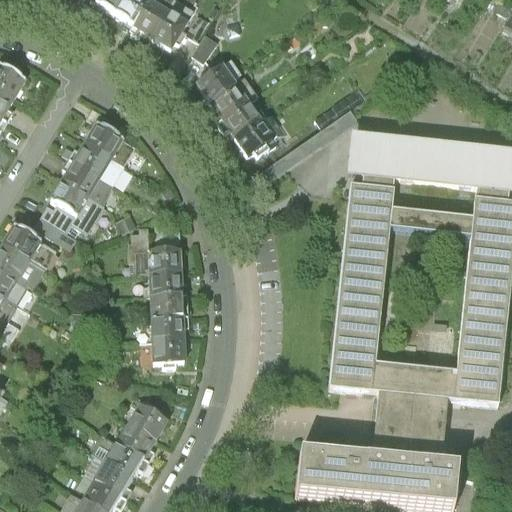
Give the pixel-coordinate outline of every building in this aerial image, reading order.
[(92,0),(90,5),(109,17),(119,0),(92,0)] [(119,0),(109,17),(128,29),(145,2),(141,0),(119,0)] [(128,29),(147,41),(164,13),(145,2),(128,29)] [(147,41),(166,52),(183,25),(164,13),(147,41)] [(195,18),(184,37),(194,44),(206,24),(195,18)] [(205,39),(191,58),(202,66),(216,47),(205,39)] [(193,85),(206,104),(231,87),(219,68),(193,85)] [(2,70),(0,72),(0,95),(14,105),(26,85),(2,70)] [(206,104),(218,123),(244,105),(231,87),(206,104)] [(0,95),(0,121),(3,123),(14,105),(0,95)] [(218,123),(231,141),(257,124),(244,105),(218,123)] [(90,111),(83,122),(90,126),(102,133),(109,123),(90,111)] [(231,141),(244,160),(269,143),(257,124),(231,141)] [(90,126),(79,145),(108,162),(119,143),(102,133),(90,126)] [(511,210),(505,210),(507,201),(511,200),(511,158),(349,141),(345,183),(361,185),(360,195),(348,193),(347,205),(327,396),(339,397),(370,400),(377,401),(369,467),(298,461),(294,503),(379,511),(451,511),(456,476),(438,475),(445,408),(452,408),(496,413),(511,261),(511,210)] [(133,152),(119,143),(108,162),(121,170),(133,152)] [(79,145),(68,164),(96,181),(103,171),(108,162),(79,145)] [(308,145),(274,168),(281,177),(314,154),(308,145)] [(68,164),(56,183),(85,200),(96,181),(68,164)] [(117,179),(103,171),(96,181),(110,189),(117,179)] [(110,189),(96,181),(85,200),(99,208),(110,189)] [(56,183),(45,202),(55,208),(74,219),(85,200),(56,183)] [(99,208),(85,200),(74,219),(55,208),(51,214),(44,209),(36,221),(72,242),(78,233),(85,237),(101,210),(99,208)] [(128,218),(115,224),(120,237),(134,231),(128,218)] [(36,221),(30,231),(66,252),(72,242),(36,221)] [(9,228),(0,242),(0,248),(26,264),(37,244),(9,228)] [(177,228),(152,229),(152,247),(178,246),(177,228)] [(126,247),(126,252),(146,251),(146,232),(137,232),(137,237),(129,237),(129,247),(126,247)] [(95,245),(90,242),(87,246),(92,250),(95,245)] [(54,255),(37,244),(26,264),(37,270),(43,274),(54,255)] [(0,248),(0,274),(14,283),(26,264),(0,248)] [(145,256),(146,279),(178,277),(177,255),(145,256)] [(37,270),(26,264),(14,283),(25,289),(37,270)] [(0,274),(0,299),(3,302),(14,283),(0,274)] [(146,279),(147,301),(179,300),(178,277),(146,279)] [(147,301),(149,323),(180,322),(179,300),(147,301)] [(68,305),(61,302),(58,309),(65,312),(68,305)] [(11,311),(1,305),(0,306),(0,323),(3,325),(11,311)] [(81,317),(71,317),(71,328),(80,328),(81,317)] [(149,323),(150,346),(181,344),(180,322),(149,323)] [(6,325),(0,335),(0,343),(6,347),(16,331),(6,325)] [(150,346),(151,368),(182,367),(181,344),(150,346)] [(137,408),(125,427),(153,443),(164,424),(137,408)] [(125,427),(114,447),(141,463),(153,443),(125,427)] [(92,460),(102,466),(114,447),(100,438),(88,457),(92,460)] [(114,447),(102,466),(130,482),(141,463),(114,447)] [(91,485),(102,466),(92,460),(81,479),(91,485)] [(102,466),(91,485),(118,502),(130,482),(102,466)] [(91,485),(79,504),(92,511),(111,511),(118,502),(91,485)] [(74,511),(79,504),(70,498),(61,511),(74,511)]
